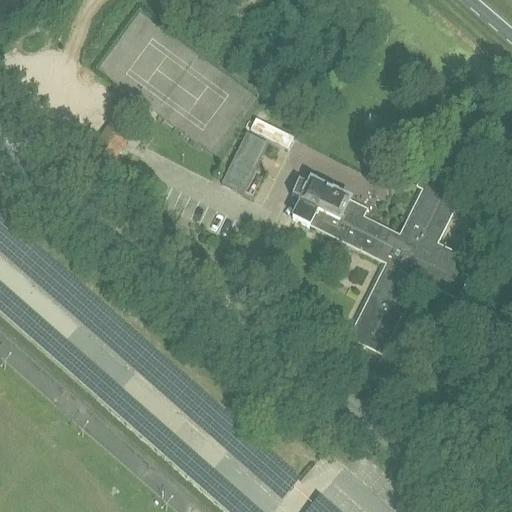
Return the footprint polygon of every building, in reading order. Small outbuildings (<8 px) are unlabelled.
[(104,176),(133,137),(112,122),(83,160),(104,176)] [(246,135),(221,186),(241,195),(266,145),(246,135)] [(310,184),(308,188),(298,184),(292,202),(300,205),(292,221),(385,267),(348,342),(362,349),(366,351),(382,359),(420,283),(458,302),(462,293),(476,265),(499,219),(486,213),(488,209),(464,197),(466,194),(453,187),(455,184),(442,178),(444,174),(430,167),(419,190),(423,192),(399,239),(365,222),(363,221),(345,213),(350,204),(310,184)] [(0,220),(0,258),(279,506),(298,485),(0,220)] [(0,318),(219,511),(251,511),(0,290),(0,318)] [(328,511),(318,503),(309,511),(328,511)]
